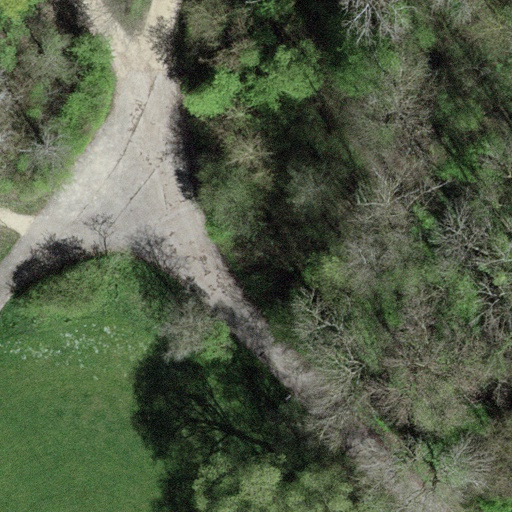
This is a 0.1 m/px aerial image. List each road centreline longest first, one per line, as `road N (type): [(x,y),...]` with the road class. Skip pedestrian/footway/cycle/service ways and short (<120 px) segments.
road 1 (track): [(154,205),(434,511)]
road 2 (track): [(0,323),(81,227),(154,205)]
